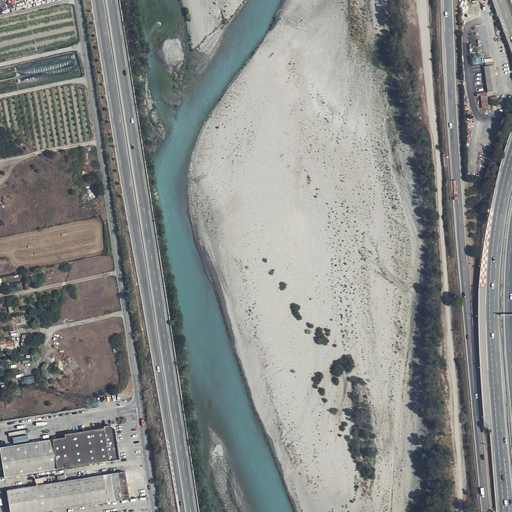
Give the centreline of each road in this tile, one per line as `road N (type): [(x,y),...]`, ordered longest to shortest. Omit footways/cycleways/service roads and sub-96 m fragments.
road 1 (trunk): [(97,0),(182,511)]
road 2 (trunk): [(190,511),(111,0)]
road 3 (motorway): [(448,0),(486,511)]
road 4 (track): [(460,511),(424,0)]
road 5 (unclassified): [(76,0),(139,402)]
road 6 (motorway): [(511,161),(492,294),(507,511)]
road 7 (unclassified): [(139,402),(0,430)]
